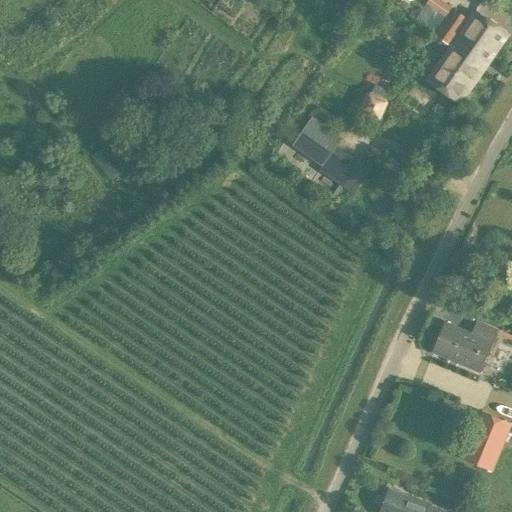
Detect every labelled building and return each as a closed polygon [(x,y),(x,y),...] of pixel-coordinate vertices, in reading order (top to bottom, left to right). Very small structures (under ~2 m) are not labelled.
[(430,0),(415,21),(449,47),(484,71),(508,36),(474,12),(468,21),(445,5),(439,0),(430,0)] [(449,47),(426,80),(459,106),(484,71),(449,47)] [(360,109),(380,118),(387,105),(385,104),(387,100),(372,93),(370,97),(366,95),(360,109)] [(322,167),(342,139),(312,117),(292,146),(322,167)] [(433,356),(478,375),(492,342),(493,343),(499,330),(478,321),(472,334),(446,324),(433,356)] [(511,425),(481,412),(479,415),(470,412),(462,431),(471,434),(460,458),(506,476),(511,462),(511,425)] [(380,511),(426,511),(429,506),(388,491),(380,511)]
